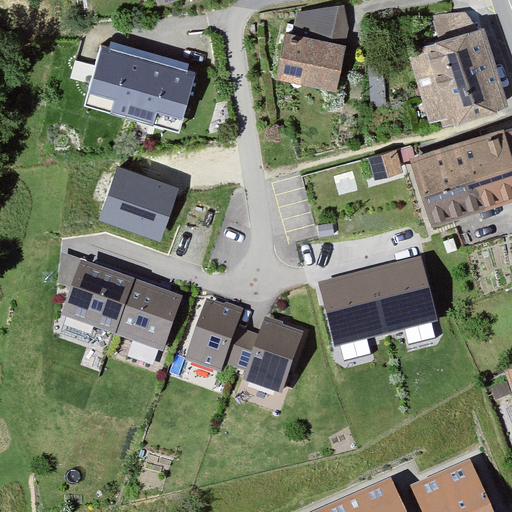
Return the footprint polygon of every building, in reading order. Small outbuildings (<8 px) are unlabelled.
[(350,7),(293,14),(288,34),(278,32),(266,77),(331,93),(350,7)] [(501,106),(474,29),(414,50),(431,99),(420,103),(427,124),(438,120),(440,127),(501,106)] [(196,68),(100,41),(84,98),(180,125),(196,68)] [(496,129),(402,159),(423,228),(511,200),(511,167),(511,165),(511,164),(511,128),(497,134),(496,129)] [(396,174),(390,154),(366,161),(372,181),(396,174)] [(176,186),(120,165),(104,209),(159,230),(176,186)] [(319,285),(335,347),(439,321),(423,259),(319,285)] [(81,261),(61,316),(164,353),(184,297),(81,261)] [(206,299),(184,361),(220,373),(224,363),(247,371),(243,381),(284,396),(305,334),(264,319),(258,335),(236,327),(242,311),(206,299)] [(511,372),(497,378),(508,410),(503,412),(511,439),(511,372)] [(481,511),(462,469),(405,494),(413,511),(481,511)] [(394,511),(384,487),(323,511),(394,511)]
